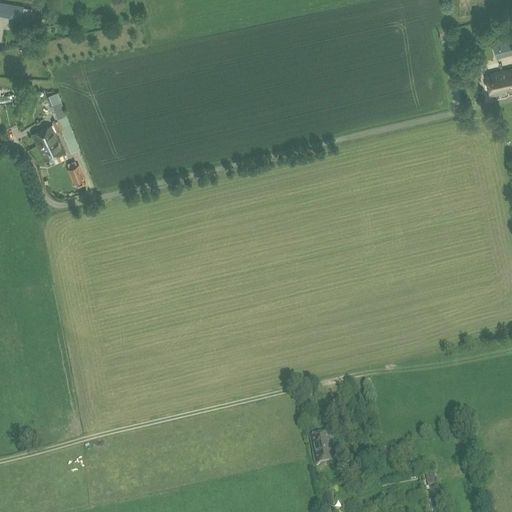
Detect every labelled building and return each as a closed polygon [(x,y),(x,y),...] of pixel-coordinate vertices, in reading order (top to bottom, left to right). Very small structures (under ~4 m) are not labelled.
[(0,15),(21,20),(23,6),(0,2),(0,15)] [(511,53),(511,36),(493,41),(497,57),(511,53)] [(491,96),(511,91),(511,68),(486,74),(491,96)] [(61,101),(57,91),(45,96),(49,105),(61,101)] [(68,148),(78,145),(72,129),(67,115),(66,116),(66,115),(54,120),(55,123),(52,125),(51,125),(54,132),(55,131),(61,129),(66,141),(68,148)] [(37,146),(56,137),(54,132),(51,125),(31,134),(37,146)] [(56,137),(37,146),(44,161),(51,157),(54,164),(65,159),(62,152),(63,152),(56,137)] [(84,178),(79,164),(76,165),(74,161),(67,164),(69,168),(68,169),(74,183),(75,183),(77,188),(85,184),(83,178),(84,178)] [(329,433),(310,437),(316,465),(335,461),(329,433)] [(426,475),(433,511),(441,511),(433,473),(426,475)] [(321,509),(332,507),(330,496),(319,498),(321,509)]
